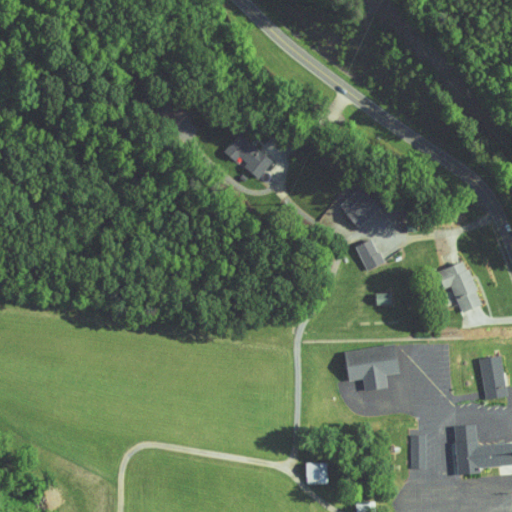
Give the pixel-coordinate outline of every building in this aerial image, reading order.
[(142,106),(153,117),(158,111),(165,118),(178,103),(160,87),(142,106)] [(207,145),(220,155),(221,153),(243,171),(256,154),(222,127),(207,145)] [(322,200),(342,221),(360,204),(341,183),(322,200)] [(340,239),(351,264),(368,256),(357,232),(340,239)] [(421,265),(428,282),(436,279),(446,305),(466,297),(449,254),(421,265)] [(448,305),(451,314),(470,309),(467,299),(448,305)] [(326,345),(331,375),(346,372),(348,385),(371,381),(369,369),(382,367),(377,337),(326,345)] [(470,393),(492,390),(485,349),(463,352),(470,393)] [(441,468),(460,466),(459,461),(509,457),(508,434),(460,438),(458,418),(437,420),(441,468)] [(411,461),(410,428),(396,428),(396,461),(411,461)] [(289,456),(289,477),(311,477),(311,456),(289,456)]
